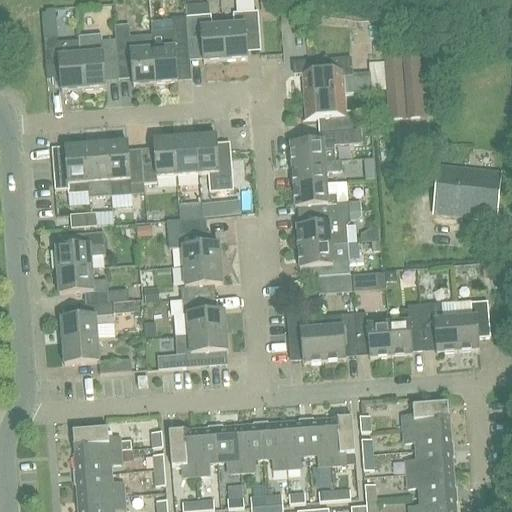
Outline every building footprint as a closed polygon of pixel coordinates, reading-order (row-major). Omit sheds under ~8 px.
[(50,15),(51,29),(65,27),(63,13),(50,15)] [(223,28),(226,63),(248,61),(246,36),(260,35),(258,13),(234,15),(234,27),(223,28)] [(211,17),(187,19),(188,41),(202,40),(204,65),(226,63),(223,28),(212,29),(211,17)] [(173,36),(152,38),(156,86),(177,85),(175,54),(189,52),(188,41),(187,19),(172,20),(173,36)] [(132,63),(133,81),(133,88),(156,86),(152,38),(152,39),(130,40),(129,26),(115,28),(116,42),(118,64),(132,63)] [(102,36),(80,38),(84,92),(106,90),(104,65),(118,64),(116,42),(102,43),(102,36)] [(62,93),(84,92),(80,38),(79,38),(79,44),(58,46),(58,39),(44,40),(46,65),(59,64),(62,93)] [(389,122),(425,120),(420,56),(384,58),(389,122)] [(353,77),(351,59),(302,63),(304,99),(344,96),(343,78),(353,77)] [(384,64),(369,66),(371,91),(386,90),(384,64)] [(332,120),(333,133),(357,131),(355,113),(345,113),(344,96),(304,99),(306,122),(332,120)] [(290,145),(292,167),(342,163),(342,162),(335,163),(334,149),(362,147),(361,131),(357,131),(333,133),(334,143),(323,144),(323,143),(290,145)] [(216,138),(196,139),(198,177),(208,176),(210,194),(233,193),(231,167),(217,168),(216,138)] [(196,139),(174,141),(176,178),(198,177),(196,139)] [(142,171),(144,186),(157,185),(157,180),(176,178),(174,141),(153,142),(155,167),(153,171),(142,171)] [(127,144),(107,146),(110,184),(111,198),(131,197),(130,187),(144,186),(142,171),(132,172),(129,169),(127,144)] [(110,184),(107,146),(85,148),(88,185),(110,184)] [(89,195),(88,185),(85,148),(65,149),(67,177),(54,178),(55,193),(67,192),(68,197),(89,195)] [(342,163),(292,167),(290,167),(291,175),(292,175),(293,188),(326,185),(326,178),(328,174),(342,173),(342,163)] [(495,223),(500,175),(438,168),(433,216),(495,223)] [(327,207),(328,216),(349,214),(348,205),(337,206),(336,197),(327,198),(326,185),(293,188),(295,209),(327,207)] [(144,186),(130,187),(131,197),(144,196),(144,186)] [(215,219),(214,206),(202,207),(203,220),(215,219)] [(361,213),(349,214),(328,216),(317,217),(317,226),(296,228),(298,249),(347,245),(346,227),(350,224),(357,223),(361,219),(361,213)] [(71,231),(97,229),(96,215),(70,217),(71,231)] [(181,236),(207,234),(206,222),(180,224),(181,236)] [(170,251),(182,250),(183,270),(221,267),(219,247),(195,249),(191,246),(190,236),(207,235),(207,234),(181,236),(180,224),(168,225),(170,251)] [(57,271),(57,274),(92,271),(91,259),(105,258),(104,235),(80,237),(81,248),(55,250),(55,254),(51,254),(52,271),(57,271)] [(347,245),(298,249),(299,271),(310,270),(310,279),(350,277),(347,245)] [(170,305),(196,303),(195,292),(198,289),(223,287),(221,267),(183,270),(185,289),(180,290),(181,303),(170,304),(170,305)] [(92,271),(57,274),(59,297),(84,295),(85,307),(113,305),(109,305),(107,282),(93,283),(92,271)] [(375,277),(376,294),(384,293),(383,276),(375,277)] [(110,305),(118,304),(117,294),(109,295),(110,305)] [(175,338),(226,334),(224,314),(200,316),(196,313),(196,303),(170,305),(171,318),(174,318),(175,338)] [(471,304),(454,305),(458,354),(480,353),(479,341),(491,340),(488,304),(472,305),(471,304)] [(115,326),(113,305),(85,307),(86,319),(60,321),(62,344),(97,341),(96,328),(115,326)] [(435,335),(437,356),(458,354),(454,305),(421,308),(422,319),(423,336),(435,335)] [(401,325),(389,326),(391,359),(413,358),(411,336),(423,336),(422,319),(421,308),(408,309),(408,313),(403,313),(400,320),(401,325)] [(321,319),(322,331),(301,333),(299,312),(287,313),(289,340),(301,339),(303,366),(324,364),(321,319)] [(370,361),(391,359),(389,326),(368,328),(367,316),(354,317),(356,342),(368,341),(370,361)] [(344,343),(356,342),(354,317),(321,319),(324,364),(346,363),(344,343)] [(186,371),(201,370),(200,359),(203,356),(228,354),(226,334),(175,338),(177,358),(185,357),(186,371)] [(97,341),(62,344),(64,368),(99,365),(100,377),(131,374),(131,362),(99,364),(97,341)] [(147,379),(138,379),(138,389),(148,389),(147,379)] [(403,433),(450,429),(448,406),(413,408),(414,418),(402,419),(403,433)] [(360,420),(361,436),(371,435),(370,419),(360,420)] [(333,469),(333,468),(346,467),(345,456),(355,456),(353,420),(329,422),(333,469)] [(284,426),(287,472),(301,471),(300,460),(309,459),(306,421),(299,422),(299,424),(284,426)] [(306,421),(309,459),(318,458),(319,470),(333,469),(329,422),(314,423),(313,421),(306,421)] [(261,425),(264,462),(273,462),(273,473),(287,472),(284,426),(268,428),(268,424),(261,425)] [(238,429),(241,475),(255,474),(254,463),(264,462),(261,425),(253,425),(253,428),(238,429)] [(218,466),(215,428),(208,429),(208,431),(193,432),(196,479),(210,478),(209,467),(218,466)] [(238,429),(223,430),(222,428),(215,428),(218,466),(227,465),(228,476),(241,475),(238,429)] [(451,445),(450,429),(403,433),(404,447),(416,446),(416,455),(454,452),(454,444),(451,445)] [(75,457),(121,454),(121,453),(132,452),(131,443),(120,444),(120,440),(109,441),(108,431),(73,434),(75,456),(75,457)] [(196,479),(193,432),(169,434),(172,469),(181,469),(182,480),(196,479)] [(152,436),(153,451),(153,452),(163,451),(162,435),(152,436)] [(363,459),(373,458),(372,442),(362,443),(363,459)] [(455,459),(454,452),(416,455),(417,464),(406,464),(407,478),(453,475),(451,459),(455,459)] [(74,480),(111,477),(111,468),(122,467),(121,454),(75,457),(76,472),(73,473),(74,480)] [(153,458),(155,474),(165,473),(164,457),(153,458)] [(374,474),(373,458),(363,459),(364,475),(374,474)] [(166,489),(165,473),(155,474),(156,490),(166,489)] [(458,497),(457,497),(457,490),(454,490),(453,475),(407,478),(408,492),(419,491),(420,500),(458,497)] [(78,503),(124,499),(123,485),(112,486),(111,477),(74,480),(74,487),(77,487),(78,503)] [(366,504),(376,503),(375,488),(365,488),(366,504)] [(335,494),(335,504),(351,503),(350,493),(335,494)] [(335,504),(335,494),(319,495),(320,506),(335,504)] [(290,508),(306,507),(305,497),(289,498),(290,508)] [(458,505),(458,497),(420,500),(420,509),(409,510),(409,511),(455,511),(455,505),(458,505)] [(266,499),(267,509),(283,508),(282,498),(266,499)] [(125,511),(124,499),(78,503),(78,511),(125,511)] [(251,511),(267,509),(266,499),(251,501),(251,511)] [(244,501),(243,501),(228,502),(228,511),(237,511),(244,511),(244,501)] [(167,511),(167,503),(157,504),(157,511),(167,511)] [(198,505),(198,511),(214,511),(214,503),(198,505)] [(376,511),(376,505),(376,503),(366,504),(367,509),(366,511),(376,511)]
